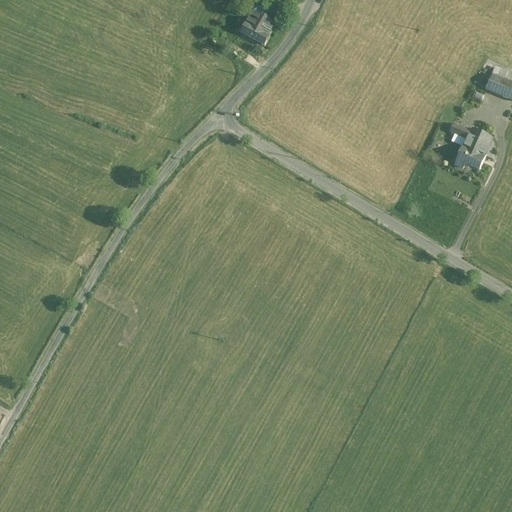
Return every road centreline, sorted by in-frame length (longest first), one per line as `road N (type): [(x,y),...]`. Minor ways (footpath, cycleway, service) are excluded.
road 1 (unclassified): [(0,446),(132,214),(222,113)]
road 2 (unclassified): [(511,296),(253,140),(222,113)]
road 3 (unclassified): [(222,113),(281,53),(311,0)]
